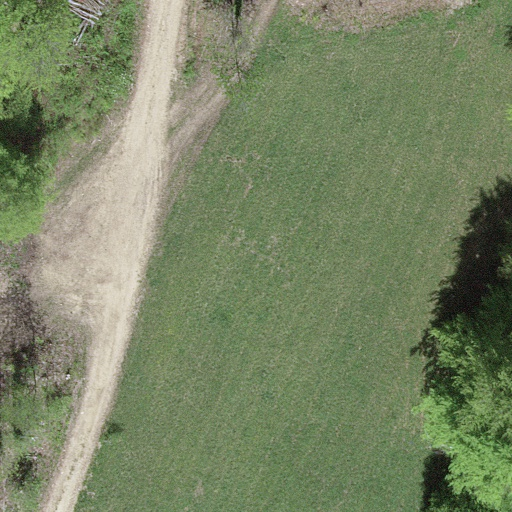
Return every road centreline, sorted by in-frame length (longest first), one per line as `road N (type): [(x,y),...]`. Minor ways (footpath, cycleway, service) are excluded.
road 1 (track): [(170,0),(94,437),(62,511)]
road 2 (track): [(149,126),(223,97),(267,0)]
